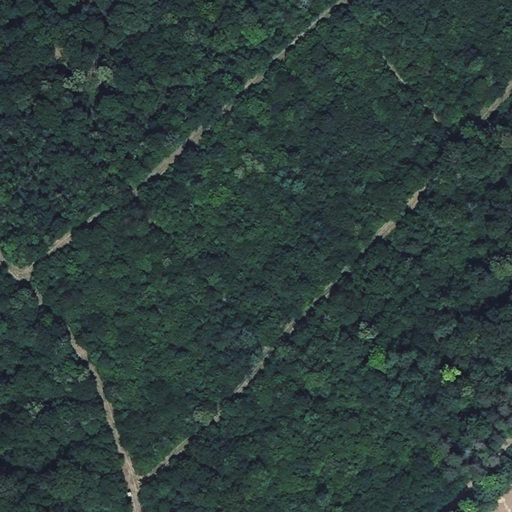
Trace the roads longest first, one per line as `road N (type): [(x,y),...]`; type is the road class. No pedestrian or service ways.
road 1 (track): [(511,84),(271,355),(130,482)]
road 2 (track): [(346,0),(14,278)]
road 3 (track): [(0,261),(71,322),(130,482)]
